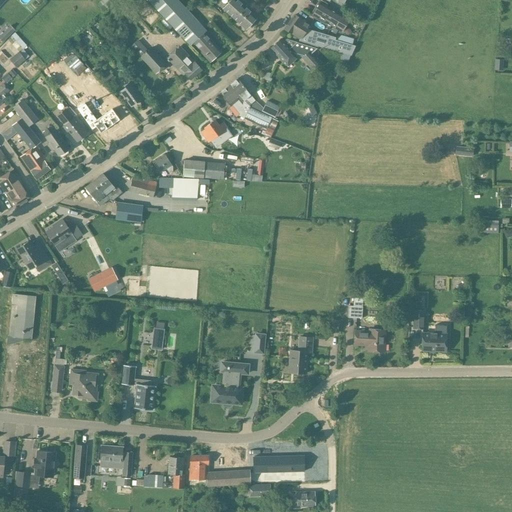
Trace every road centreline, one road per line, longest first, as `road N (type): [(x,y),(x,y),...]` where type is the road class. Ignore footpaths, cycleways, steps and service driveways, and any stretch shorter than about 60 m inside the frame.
road 1 (tertiary): [(42,202),(186,108),(247,59),(295,0)]
road 2 (unclassified): [(0,416),(240,441),(278,428),(307,402)]
road 3 (unclassified): [(307,402),(347,373),(511,372)]
